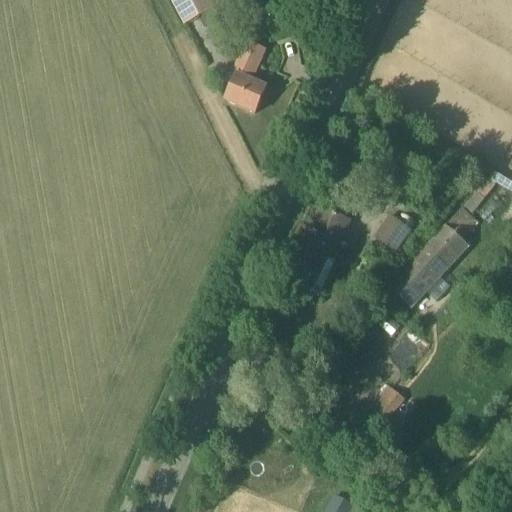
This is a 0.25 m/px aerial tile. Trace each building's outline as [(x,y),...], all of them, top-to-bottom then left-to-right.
[(169,0),(183,27),(214,10),(222,6),(218,0),(169,0)] [(255,115),(266,89),(252,83),(266,51),(245,42),(231,75),(237,77),(236,80),(228,103),(255,115)] [(334,258),(350,222),(323,209),(312,233),(301,228),(281,274),(310,288),(320,292),(334,258)] [(392,218),(378,240),(399,253),(413,231),(392,218)] [(472,243),(466,238),(448,223),(395,288),(419,308),(472,243)] [(271,339),(264,348),(286,367),(294,358),(271,339)] [(263,351),(250,367),(273,386),(286,371),(263,351)] [(387,387),(367,413),(384,426),(405,400),(387,387)] [(361,511),(334,498),(326,511),(361,511)]
